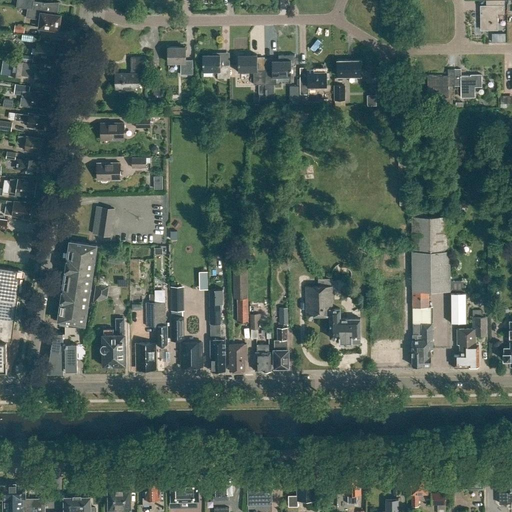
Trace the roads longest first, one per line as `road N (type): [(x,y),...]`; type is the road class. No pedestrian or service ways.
road 1 (unclassified): [(511,450),(0,459)]
road 2 (secondary): [(26,389),(511,380)]
road 3 (residential): [(26,389),(84,13)]
road 4 (residential): [(333,20),(137,22),(84,13)]
road 5 (residential): [(459,48),(382,49),(333,20)]
